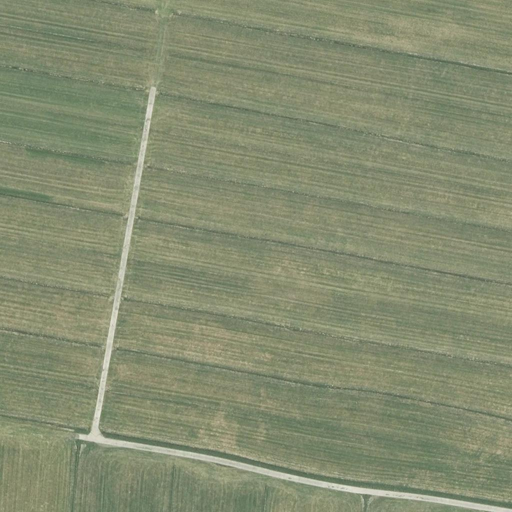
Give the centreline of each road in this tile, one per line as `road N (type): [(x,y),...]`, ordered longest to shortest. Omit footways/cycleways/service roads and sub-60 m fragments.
road 1 (track): [(75,437),(96,440),(168,4)]
road 2 (track): [(96,440),(511,510)]
